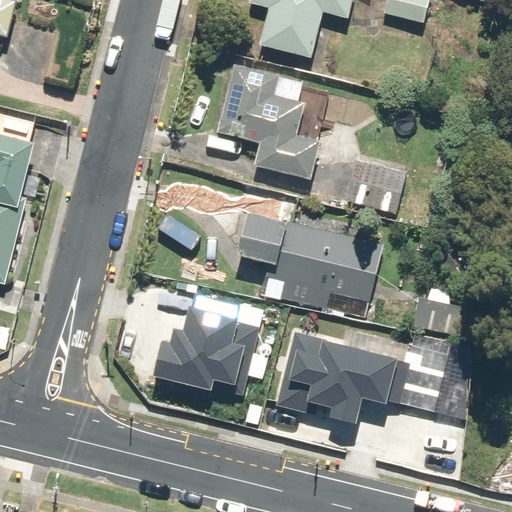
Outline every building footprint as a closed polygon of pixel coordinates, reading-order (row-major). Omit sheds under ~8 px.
[(0,0),(0,32),(13,35),(21,0),(0,0)] [(357,16),(360,0),(263,0),(276,3),(267,42),(321,55),(332,10),(357,16)] [(390,0),(388,10),(432,20),(436,0),(390,0)] [(311,97),(282,90),(286,72),(240,60),(223,131),(267,141),(262,161),(320,175),(330,134),(304,128),(311,97)] [(42,139),(0,130),(0,278),(14,281),(42,139)] [(362,157),(351,200),(398,212),(409,169),(362,157)] [(335,292),(375,302),(390,240),(255,207),(244,252),(277,260),(268,294),(331,310),(335,292)] [(251,314),(242,312),(245,300),(195,290),(185,337),(175,335),(168,369),(227,381),(228,374),(252,380),(264,324),(249,321),(251,314)] [(424,293),(417,325),(471,335),(478,303),(424,293)] [(339,413),(367,420),(374,393),(400,399),(411,352),(298,325),(283,389),(341,403),(339,413)]
